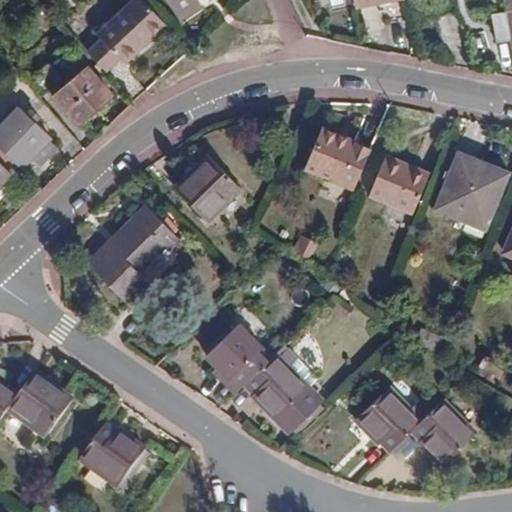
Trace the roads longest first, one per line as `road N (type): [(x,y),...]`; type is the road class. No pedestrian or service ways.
road 1 (residential): [(0,264),(145,126),(238,82),(367,70),(511,96)]
road 2 (residential): [(0,288),(264,471),(352,511)]
